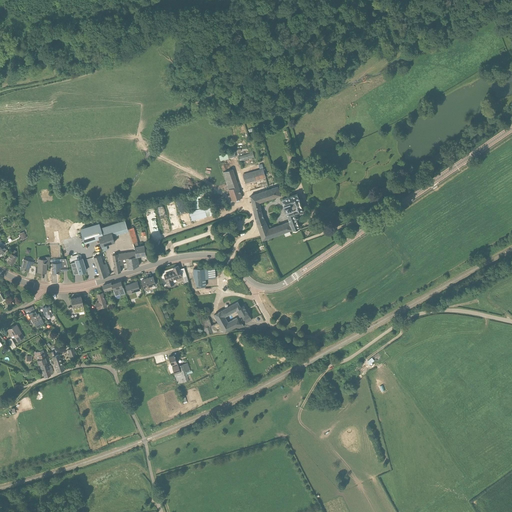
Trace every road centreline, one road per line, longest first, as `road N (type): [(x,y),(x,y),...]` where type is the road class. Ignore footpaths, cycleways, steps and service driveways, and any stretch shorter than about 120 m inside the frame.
road 1 (tertiary): [(253,284),(283,284),(511,128)]
road 2 (unclassified): [(321,346),(332,362),(344,361),(409,317),(439,310),(511,322)]
road 3 (track): [(0,92),(81,73),(163,27),(195,37)]
road 4 (tertiary): [(253,284),(222,257),(191,255),(83,286)]
road 5 (track): [(309,81),(175,106),(139,124)]
road 6 (track): [(252,218),(248,205),(238,208),(145,149),(139,124)]
road 7 (track): [(477,0),(335,71)]
road 8 (track): [(332,362),(298,417),(358,484)]
road 9 (track): [(161,511),(145,443),(114,367)]
road 10 (track): [(172,259),(174,245),(252,218),(230,261)]
road 11 (residential): [(0,399),(75,367),(114,367)]
